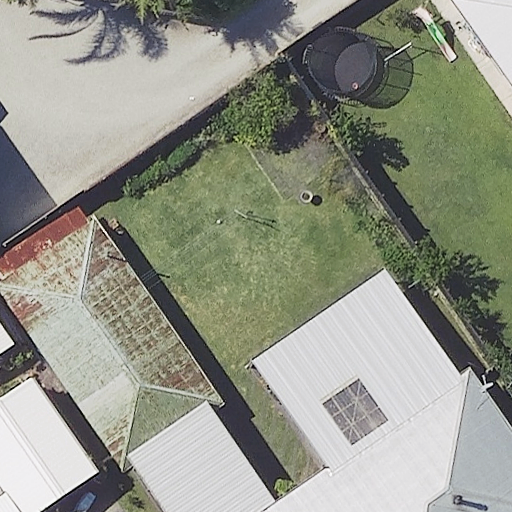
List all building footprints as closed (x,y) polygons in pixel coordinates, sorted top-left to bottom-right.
[(511,0),(448,0),(444,3),(511,100),(511,0)] [(511,511),(511,444),(392,271),(251,368),(330,483),(287,511),(511,511)] [(0,307),(0,349),(19,336),(0,307)] [(43,511),(98,476),(20,355),(0,367),(0,490),(14,511),(43,511)] [(271,511),(205,411),(128,462),(160,511),(271,511)]
